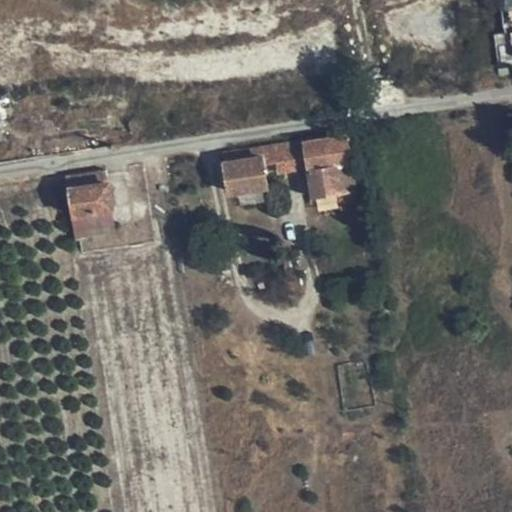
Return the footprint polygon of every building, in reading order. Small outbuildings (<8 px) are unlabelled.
[(348,133),(304,139),(306,158),(312,196),(357,188),(348,133)] [(306,158),(304,139),(275,144),(279,173),(303,169),(302,158),(306,158)] [(268,185),(263,146),(223,152),(230,192),(268,185)] [(111,168),(69,174),(75,210),(117,202),(111,168)] [(117,202),(75,210),(79,236),(121,228),(117,202)] [(306,257),(281,262),(286,298),(305,295),(302,277),(308,276),(306,257)]
